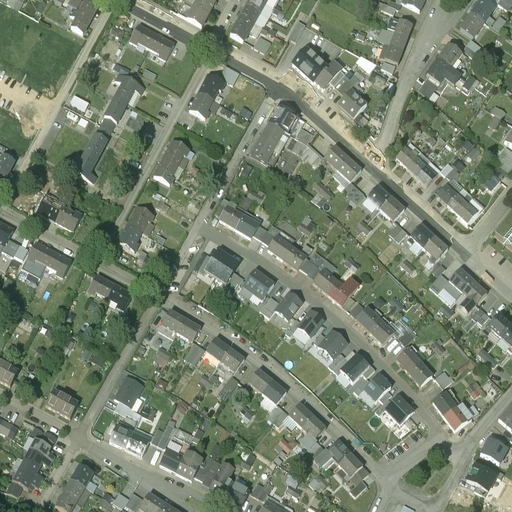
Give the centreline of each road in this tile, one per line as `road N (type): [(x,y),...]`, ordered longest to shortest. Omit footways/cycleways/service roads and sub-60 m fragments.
road 1 (residential): [(441,441),(328,311),(198,226)]
road 2 (residential): [(157,295),(263,368),(390,484)]
road 3 (residential): [(210,46),(97,261)]
road 4 (residential): [(114,0),(0,206)]
road 5 (residential): [(198,226),(281,82)]
road 6 (residential): [(76,438),(157,295)]
road 7 (residential): [(374,169),(431,24)]
road 8 (residential): [(281,82),(374,169)]
road 9 (residential): [(374,169),(465,251)]
